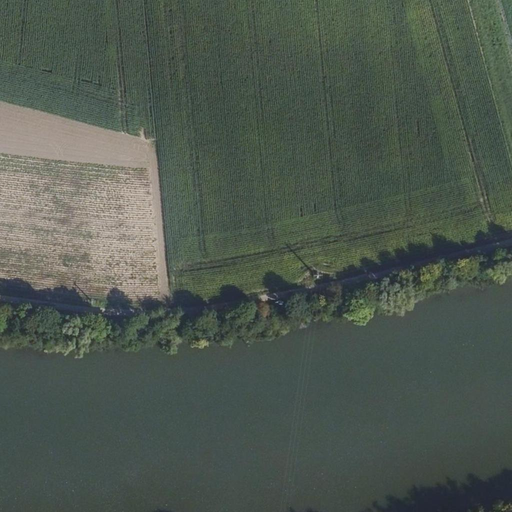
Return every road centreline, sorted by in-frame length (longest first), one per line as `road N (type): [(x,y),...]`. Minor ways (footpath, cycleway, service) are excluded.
road 1 (unclassified): [(0,297),(178,311),(511,241)]
road 2 (track): [(465,0),(488,82),(482,106),(298,148)]
